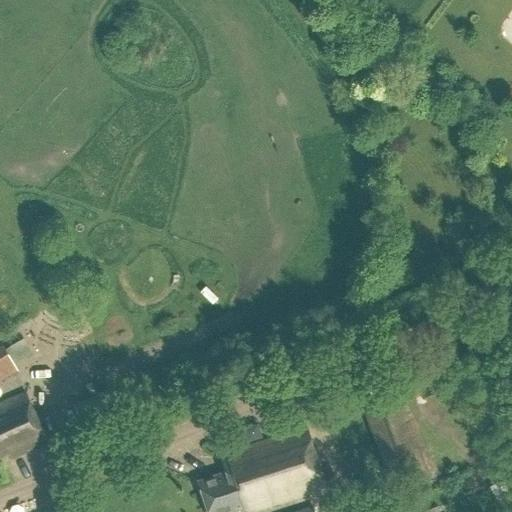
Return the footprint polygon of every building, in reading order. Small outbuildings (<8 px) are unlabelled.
[(0,380),(18,370),(5,347),(0,349),(0,380)] [(85,430),(127,413),(117,388),(75,405),(85,430)] [(10,458),(47,441),(25,392),(0,403),(0,455),(8,452),(10,458)] [(435,484),(401,396),(365,409),(393,486),(419,476),(424,488),(435,484)] [(237,511),(244,511),(324,485),(304,427),(218,456),(223,471),(196,480),(206,511),(223,511),(236,508),(237,511)]
